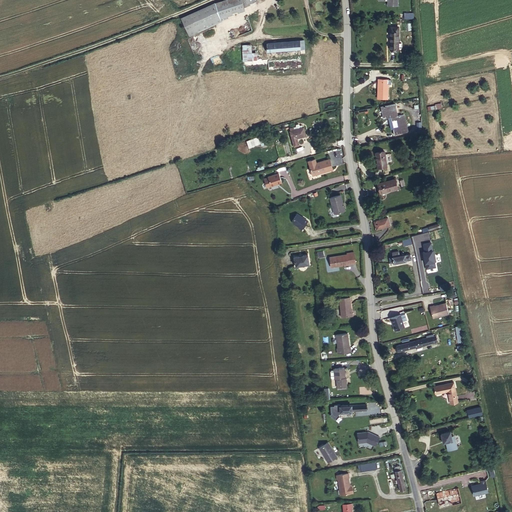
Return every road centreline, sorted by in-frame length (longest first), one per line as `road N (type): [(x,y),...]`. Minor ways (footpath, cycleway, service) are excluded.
road 1 (tertiary): [(340,0),(346,145),(385,385),(417,511)]
road 2 (track): [(417,5),(436,198),(511,511)]
road 3 (track): [(0,76),(209,0)]
